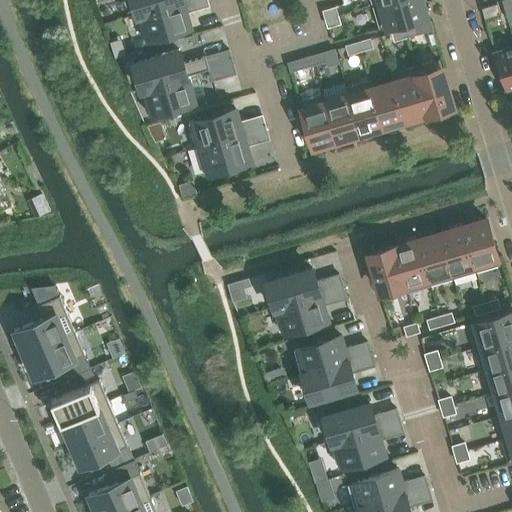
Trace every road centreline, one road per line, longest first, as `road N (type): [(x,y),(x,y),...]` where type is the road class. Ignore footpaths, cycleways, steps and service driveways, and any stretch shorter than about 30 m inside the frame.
road 1 (residential): [(454,510),(405,357),(378,342),(349,243)]
road 2 (residential): [(451,0),(511,205)]
road 3 (residential): [(292,168),(229,0)]
